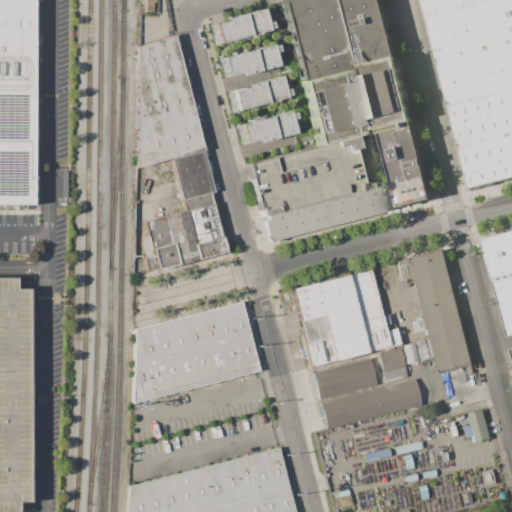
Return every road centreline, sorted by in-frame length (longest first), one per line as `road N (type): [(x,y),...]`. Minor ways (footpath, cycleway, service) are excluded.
road 1 (residential): [(317,511),(188,11)]
road 2 (residential): [(405,0),(511,428)]
road 3 (residential): [(511,207),(139,302)]
